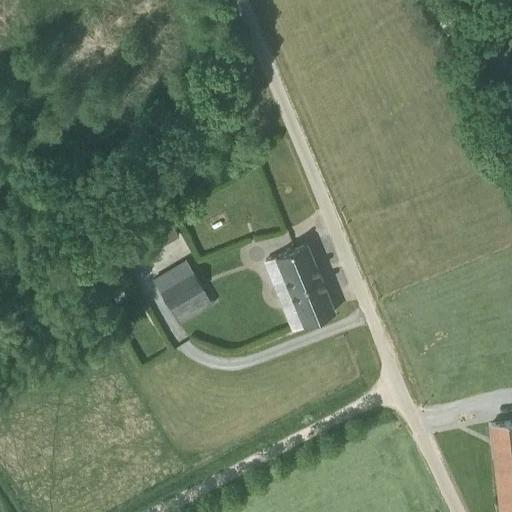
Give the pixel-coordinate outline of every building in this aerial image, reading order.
[(448,13),(438,20),(454,44),(464,38),(448,13)] [(128,237),(141,258),(178,235),(166,214),(128,237)] [(334,312),(305,243),(265,260),(293,329),(334,312)] [(153,278),(160,290),(169,306),(202,286),(186,259),(153,278)] [(511,511),(511,420),(491,423),(500,511),(511,511)]
